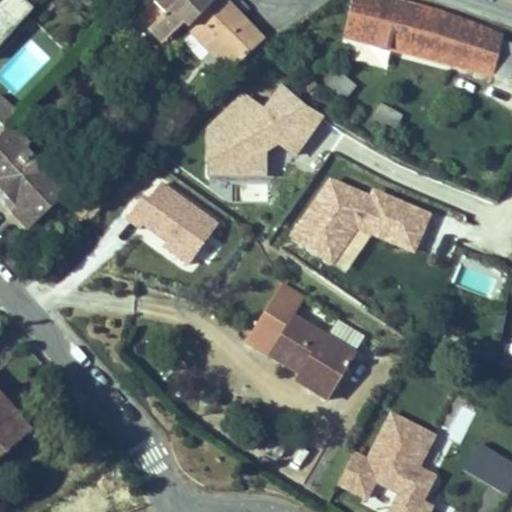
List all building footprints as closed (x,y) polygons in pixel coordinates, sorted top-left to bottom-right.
[(5,0),(0,5),(0,50),(35,14),(20,0),(5,0)] [(219,0),(183,0),(170,14),(151,33),(158,40),(168,42),(183,27),(188,32),(219,0)] [(183,0),(157,0),(170,14),(183,0)] [(262,46),(220,0),(219,0),(188,32),(230,78),(262,46)] [(436,10),(396,0),(353,0),(343,39),(469,74),(482,26),(436,10)] [(482,26),(469,74),(491,80),(493,75),(503,39),(504,36),(482,26)] [(511,81),(511,43),(503,39),(493,75),(511,81)] [(137,84),(157,105),(176,87),(156,65),(137,84)] [(327,86),(343,99),(355,85),(340,72),(327,86)] [(10,81),(0,91),(0,98),(1,100),(14,112),(27,98),(18,89),(10,81)] [(264,134),(294,156),(317,114),(306,107),(283,85),(263,111),(242,96),(208,129),(208,150),(233,165),(263,164),(264,164),(264,134)] [(379,106),(373,120),(395,131),(402,116),(379,106)] [(0,164),(44,216),(87,177),(72,160),(64,158),(46,138),(46,130),(26,108),(0,135),(0,164)] [(208,150),(208,165),(209,165),(233,165),(208,150)] [(253,177),(263,177),(263,164),(233,165),(253,177)] [(233,165),(209,165),(209,177),(253,177),(233,165)] [(237,193),(261,194),(261,182),(238,181),(237,193)] [(412,253),(428,216),(373,193),(367,207),(330,181),(310,211),(350,235),(355,228),(412,253)] [(189,265),(217,226),(160,184),(147,201),(141,197),(126,220),(140,230),(143,226),(166,243),(173,248),(170,252),(189,265)] [(310,211),(291,237),(330,264),(350,235),(310,211)] [(163,247),(170,252),(173,248),(166,243),(163,247)] [(366,349),(301,312),(279,351),(309,368),(306,374),(340,394),(366,349)] [(492,365),(496,351),(477,345),(473,359),(492,365)] [(80,385),(67,370),(40,394),(53,409),(80,385)] [(22,409),(26,406),(11,389),(17,383),(11,376),(1,385),(0,385),(0,429),(11,419),(22,409)] [(399,377),(384,403),(404,415),(419,388),(399,377)] [(460,446),(473,408),(456,402),(443,440),(460,446)] [(22,409),(11,419),(27,437),(38,427),(22,409)] [(388,413),(367,459),(353,453),(334,496),(369,511),(433,511),(435,507),(429,504),(440,479),(420,469),(436,435),(388,413)] [(0,462),(27,437),(11,419),(0,429),(0,462)] [(511,443),(495,435),(481,461),(511,477),(511,443)] [(97,460),(73,479),(99,511),(123,493),(97,460)]
